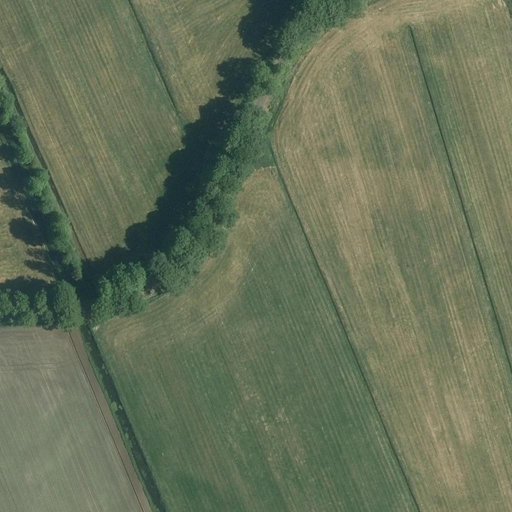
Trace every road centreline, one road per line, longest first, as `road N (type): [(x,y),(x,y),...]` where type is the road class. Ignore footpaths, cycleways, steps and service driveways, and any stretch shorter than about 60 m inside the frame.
road 1 (tertiary): [(341,0),(292,47),(202,227),(172,268),(106,302),(0,315)]
road 2 (track): [(69,310),(150,511)]
